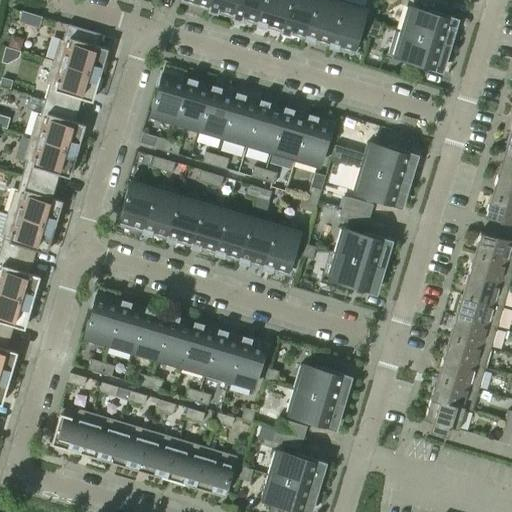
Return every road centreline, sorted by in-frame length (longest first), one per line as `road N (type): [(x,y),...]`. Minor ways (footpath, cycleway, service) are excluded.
road 1 (residential): [(147,511),(13,471),(81,247)]
road 2 (residential): [(145,30),(460,121)]
road 3 (residential): [(391,341),(81,247)]
road 4 (residential): [(391,341),(460,121)]
road 5 (residential): [(81,247),(145,30)]
road 6 (residential): [(511,498),(359,458)]
road 7 (residential): [(460,121),(496,0)]
road 8 (residential): [(359,458),(391,341)]
